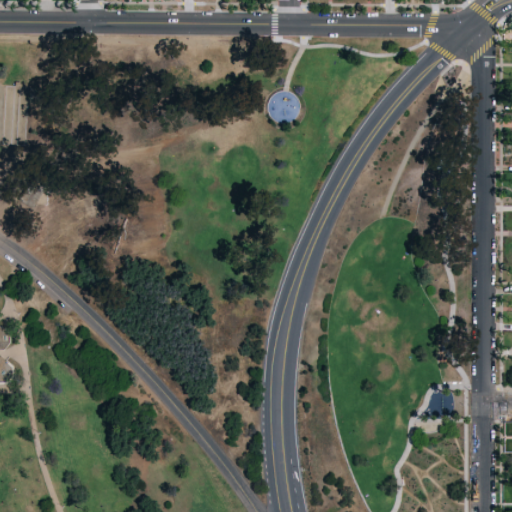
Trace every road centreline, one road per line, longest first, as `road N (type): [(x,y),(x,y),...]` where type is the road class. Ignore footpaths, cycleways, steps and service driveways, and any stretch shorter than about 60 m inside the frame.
road 1 (secondary): [(291,511),(285,364),(301,284),(372,136),(466,32)]
road 2 (residential): [(485,511),(480,55),(466,32)]
road 3 (tertiary): [(0,23),(389,24),(466,32)]
